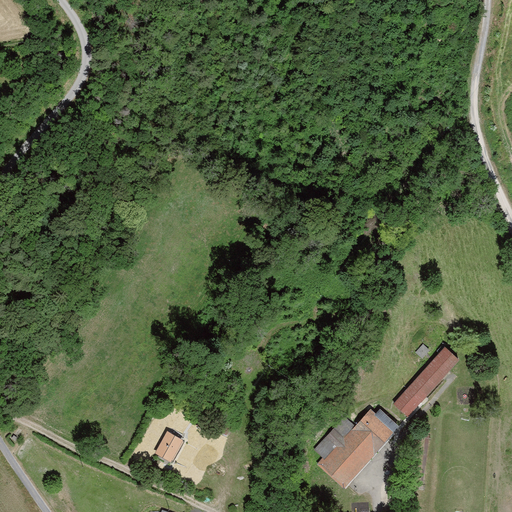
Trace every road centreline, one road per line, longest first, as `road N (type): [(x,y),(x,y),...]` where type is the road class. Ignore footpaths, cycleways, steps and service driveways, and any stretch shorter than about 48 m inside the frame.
road 1 (track): [(0,199),(25,146),(90,67),(89,48),(61,0)]
road 2 (track): [(0,416),(211,511)]
road 3 (track): [(511,218),(474,108),(489,0)]
